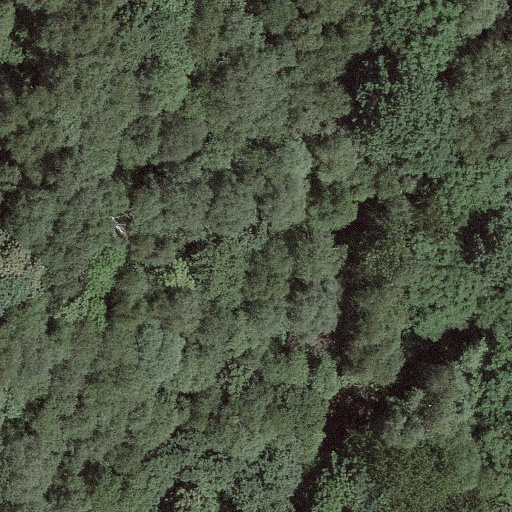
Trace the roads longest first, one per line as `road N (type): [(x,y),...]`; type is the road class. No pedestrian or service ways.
road 1 (unclassified): [(278,511),(300,444),(341,231),(363,0)]
road 2 (track): [(300,444),(433,344),(511,321)]
